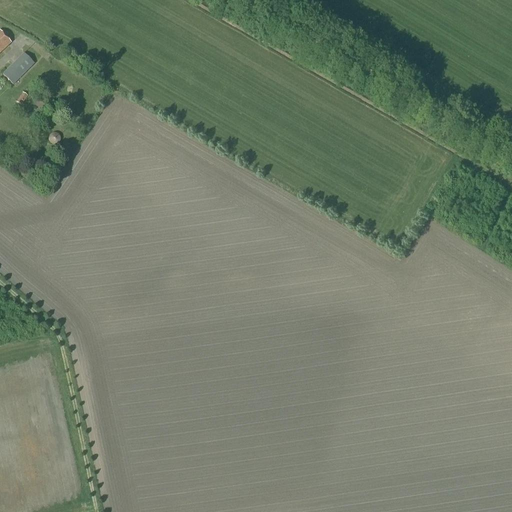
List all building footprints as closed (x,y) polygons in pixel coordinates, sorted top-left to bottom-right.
[(0,0),(0,7),(12,15),(19,5),(10,0),(0,0)] [(0,54),(11,44),(0,31),(0,54)] [(21,76),(10,66),(2,74),(12,84),(21,76)] [(22,93),(17,102),(21,104),(26,96),(22,93)] [(32,104),(41,109),(46,101),(38,96),(32,104)]
